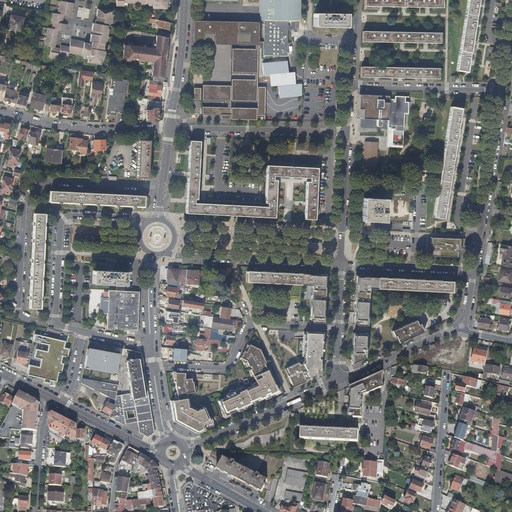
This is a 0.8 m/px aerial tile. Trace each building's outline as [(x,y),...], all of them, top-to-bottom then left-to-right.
[(110,11),(111,10),(97,7),(96,15),(97,15),(96,16),(96,18),(95,18),(94,22),(92,22),(91,30),(93,30),(92,32),(92,33),(91,33),(90,41),(91,41),(91,43),(88,43),(84,42),(85,40),(82,40),(75,39),(71,38),(70,47),(65,46),(61,46),(60,48),(58,48),(55,47),(56,45),(57,34),(58,30),(66,31),(67,28),(67,24),(62,23),(62,20),(63,15),(72,16),(72,13),(73,3),(68,2),(59,0),(57,14),(53,13),(52,22),(53,22),(52,29),(47,28),(45,46),(51,47),(50,58),(59,59),(59,56),(68,57),(69,53),(82,55),(82,54),(85,55),(84,58),(89,59),(88,62),(101,64),(102,57),(104,57),(105,50),(103,50),(104,43),(104,41),(107,41),(108,27),(106,27),(106,24),(109,25),(109,22),(111,22),(113,12),(110,11)] [(123,0),(124,4),(137,4),(137,5),(146,5),(146,4),(147,4),(147,6),(152,6),(152,9),(166,9),(166,2),(167,3),(167,0),(123,0)] [(265,0),(265,21),(288,21),(300,21),(299,0),(224,0),(230,0),(238,0),(237,0),(265,0)] [(467,0),(456,71),(467,72),(468,65),(471,43),(472,42),(472,40),(474,27),(474,25),(474,24),(477,7),(477,6),(478,4),(478,0),(467,0)] [(346,27),(346,15),(333,15),(314,15),(313,27),(346,27)] [(23,19),(23,18),(10,16),(9,19),(8,25),(7,29),(20,32),(21,28),(23,29),(25,20),(23,19)] [(167,30),(169,22),(145,17),(144,20),(148,20),(148,22),(157,23),(157,27),(167,30)] [(288,21),(265,21),(263,55),(287,56),(288,21)] [(229,86),(216,86),(202,85),(202,86),(202,95),(202,101),(216,102),(217,102),(228,102),(228,108),(217,107),(216,107),(202,107),(202,115),(216,115),(221,116),(231,116),(231,121),(265,120),(265,116),(257,115),(257,108),(231,108),(231,102),(257,103),(258,86),(259,23),(194,22),(194,29),(221,30),(221,43),(255,43),(255,49),(232,49),(231,74),(255,74),(255,80),(231,79),(231,87),(229,87),(229,86)] [(193,42),(221,43),(221,30),(194,29),(193,42)] [(441,33),(363,32),(363,42),(371,42),(403,43),(433,43),(441,43),(441,33)] [(169,37),(159,36),(154,35),(154,37),(153,39),(151,39),(149,49),(146,49),(146,48),(121,44),(119,56),(130,58),(131,57),(134,57),(133,59),(149,62),(148,68),(146,68),(145,75),(152,76),(162,78),(163,71),(163,66),(165,66),(167,52),(168,44),(168,40),(169,37)] [(287,60),(262,63),(263,75),(288,72),(287,60)] [(38,65),(32,64),(26,62),(25,65),(25,66),(36,69),(35,73),(32,73),(29,82),(35,83),(40,67),(40,65),(38,64),(38,65)] [(439,68),(361,67),(361,77),(371,77),(398,78),(429,78),(439,79),(439,68)] [(79,71),(77,86),(82,87),(83,81),(84,81),(85,80),(91,81),(92,72),(79,71)] [(294,72),(270,74),(271,86),(295,84),(294,72)] [(115,87),(114,91),(124,92),(125,84),(127,84),(128,79),(122,79),(122,81),(117,80),(117,79),(111,78),(110,87),(112,87),(115,87)] [(91,82),(89,96),(100,98),(102,83),(91,82)] [(302,96),(302,87),(302,86),(303,83),(278,86),(279,98),(302,96)] [(3,100),(12,102),(14,94),(15,91),(13,90),(15,87),(8,85),(7,88),(6,88),(3,100)] [(147,96),(146,99),(159,101),(161,85),(158,85),(157,85),(156,90),(149,90),(148,95),(150,95),(150,96),(147,96)] [(257,108),(257,115),(265,116),(266,96),(266,87),(263,86),(258,86),(257,103),(257,108)] [(123,104),(124,92),(114,91),(113,91),(112,96),(108,95),(107,102),(111,103),(111,106),(109,106),(108,113),(114,114),(117,114),(118,114),(119,112),(124,112),(125,104),(123,104)] [(45,96),(33,93),(30,107),(40,110),(42,103),(43,104),(45,96)] [(27,97),(18,95),(16,103),(24,105),(27,97)] [(359,110),(359,95),(356,95),(355,118),(374,119),(374,115),(366,113),(367,110),(359,110)] [(374,115),(374,119),(377,119),(377,124),(377,125),(378,126),(378,127),(379,127),(380,126),(382,125),(382,120),(388,120),(388,125),(389,125),(391,125),(391,128),(394,128),(394,125),(403,125),(403,114),(407,114),(407,97),(395,97),(395,101),(393,101),(393,100),(389,100),(389,96),(359,95),(359,110),(367,110),(366,113),(374,115)] [(55,98),(51,97),(49,112),(55,113),(55,111),(58,112),(59,106),(54,105),(55,98)] [(72,99),(62,98),(60,113),(70,114),(72,99)] [(461,108),(450,107),(433,217),(443,218),(444,210),(445,209),(445,207),(447,194),(447,192),(447,190),(450,173),(450,172),(451,170),(453,157),(453,156),(453,154),(456,137),(456,136),(457,134),(459,121),(459,119),(459,118),(461,108)] [(146,110),(145,122),(157,122),(157,108),(152,108),(152,110),(146,110)] [(3,126),(0,124),(0,135),(3,136),(3,134),(5,135),(5,132),(6,133),(8,125),(3,123),(3,126)] [(27,138),(28,130),(23,129),(22,131),(19,130),(17,138),(27,141),(27,138)] [(37,145),(37,143),(39,134),(29,130),(28,138),(27,138),(27,141),(26,142),(32,143),(32,144),(37,145)] [(82,139),(70,138),(69,151),(72,151),(72,152),(86,153),(87,141),(81,140),(82,139)] [(93,141),(90,141),(89,147),(93,147),(93,150),(104,150),(104,140),(93,140),(93,141)] [(146,178),(147,170),(147,168),(147,166),(148,152),(148,151),(148,149),(148,141),(138,140),(136,177),(142,178),(146,178)] [(304,219),(314,220),(317,168),(293,166),(267,165),(265,203),(268,203),(268,208),(202,204),(193,204),(194,199),(197,200),(198,175),(199,155),(200,141),(190,141),(189,152),(188,174),(187,198),(186,213),(229,215),(255,217),(274,218),(275,203),(276,180),(273,180),(273,178),(273,176),(291,177),(310,178),(310,180),(309,182),(306,182),(305,204),(304,219)] [(375,171),(376,147),(364,147),(363,170),(375,171)] [(19,150),(10,148),(8,156),(17,158),(19,150)] [(53,150),(46,149),(44,162),(60,164),(61,151),(55,150),(55,149),(53,149),(53,150)] [(15,166),(17,158),(8,156),(7,164),(15,166)] [(12,179),(4,177),(2,184),(10,186),(12,179)] [(0,192),(8,195),(10,186),(2,184),(0,190),(0,192)] [(142,196),(134,195),(131,195),(117,194),(114,194),(97,193),(94,193),(80,193),(77,192),(60,192),(57,191),(49,191),(48,202),(143,206),(143,198),(143,196),(142,196)] [(395,196),(394,214),(409,214),(409,197),(395,196)] [(360,221),(368,221),(368,217),(375,217),(375,222),(382,222),(382,217),(383,202),(383,199),(373,199),(361,198),(360,221)] [(33,214),(33,222),(33,226),(32,239),(32,242),(31,259),(31,262),(30,276),(30,279),(29,296),(29,299),(29,308),(39,309),(41,281),(44,214),(41,214),(33,214)] [(464,239),(459,239),(459,238),(430,237),(430,238),(429,246),(429,250),(430,250),(430,256),(439,257),(457,257),(457,251),(459,251),(459,248),(463,248),(464,239)] [(323,243),(303,242),(303,252),(322,253),(323,243)] [(511,246),(502,244),(501,251),(506,252),(505,259),(503,259),(502,264),(511,265),(511,246)] [(175,269),(167,268),(167,274),(166,280),(175,281),(175,278),(180,278),(179,283),(198,284),(199,270),(175,269)] [(511,279),(511,270),(501,269),(499,280),(511,282),(511,279)] [(115,284),(124,285),(125,272),(112,271),(105,271),(92,271),(92,283),(115,284)] [(246,282),(300,285),(301,285),(301,274),(295,274),(292,274),(275,273),(272,272),(258,272),(255,272),(246,271),(246,282)] [(313,322),(323,323),(324,313),(325,286),(326,275),(322,275),(307,274),(301,274),(301,285),(304,285),(307,285),(306,288),(306,299),(311,300),(310,320),(313,320),(313,322)] [(355,295),(355,297),(369,298),(369,288),(377,289),(377,278),(364,277),(356,277),(355,288),(355,295)] [(386,278),(377,278),(377,289),(389,289),(416,290),(451,292),(452,282),(444,281),(442,281),(440,281),(426,280),(425,280),(423,280),(407,279),(405,279),(403,279),(390,279),(388,279),(386,278)] [(511,288),(511,285),(503,283),(503,287),(500,286),(499,286),(498,296),(510,298),(511,288)] [(175,291),(175,287),(167,286),(166,289),(164,289),(164,291),(166,292),(165,295),(180,298),(181,294),(178,293),(178,292),(175,291)] [(138,306),(139,292),(123,291),(115,291),(107,290),(107,298),(107,301),(107,308),(106,313),(106,328),(137,330),(138,306)] [(369,298),(355,297),(354,318),(353,322),(357,322),(357,325),(367,326),(369,298)] [(204,304),(197,302),(169,298),(167,310),(176,311),(178,302),(179,303),(179,304),(181,304),(181,305),(203,309),(204,304)] [(511,301),(501,300),(499,313),(510,315),(510,311),(511,308),(511,301)] [(219,318),(229,319),(230,314),(229,314),(229,312),(230,312),(230,308),(221,307),(219,318)] [(179,313),(165,311),(164,321),(177,323),(179,313)] [(233,327),(234,320),(229,319),(219,318),(212,317),(211,327),(218,328),(224,328),(224,326),(233,327)] [(490,328),(490,324),(491,319),(479,318),(478,327),(490,329),(490,328)] [(509,319),(501,318),(501,321),(503,322),(502,325),(503,326),(503,329),(508,330),(509,319)] [(395,336),(399,343),(423,332),(418,319),(392,331),(394,336),(395,336)] [(163,332),(169,332),(169,329),(176,329),(176,325),(164,324),(163,332)] [(196,336),(196,338),(209,339),(210,329),(203,328),(203,330),(205,330),(205,334),(196,334),(196,336)] [(304,363),(302,363),(308,376),(309,375),(313,374),(319,371),(320,352),(322,352),(322,350),(323,332),(303,331),(303,335),(303,337),(303,339),(302,352),(304,352),(304,358),(304,363)] [(352,347),(351,364),(366,357),(367,333),(356,333),(353,333),(352,347)] [(34,334),(33,341),(49,344),(47,351),(36,349),(34,357),(41,359),(40,361),(33,359),(32,365),(28,364),(28,368),(26,375),(43,379),(43,382),(48,383),(49,380),(56,382),(58,372),(61,373),(63,364),(60,363),(62,356),(67,357),(69,349),(64,347),(65,341),(34,334)] [(173,342),(174,335),(165,334),(164,344),(170,344),(171,342),(173,342)] [(194,348),(194,349),(204,350),(205,346),(216,347),(217,341),(195,338),(194,348)] [(28,364),(32,343),(29,343),(29,341),(21,340),(21,341),(15,339),(13,352),(15,352),(13,362),(20,364),(20,365),(28,368),(28,364)] [(12,345),(2,343),(0,350),(0,354),(10,356),(12,345)] [(226,397),(218,400),(224,415),(250,403),(251,403),(250,401),(254,400),(257,398),(258,400),(259,400),(271,394),(278,391),(272,377),(270,377),(267,370),(267,369),(265,370),(264,367),(265,367),(264,363),(265,362),(259,349),(247,343),(240,357),(249,361),(251,368),(255,375),(253,376),(255,380),(256,383),(247,387),(244,389),(243,386),(234,390),(224,394),(226,397)] [(174,348),(174,360),(186,361),(186,355),(189,355),(189,353),(186,353),(186,348),(174,348)] [(101,351),(86,349),(84,365),(93,367),(93,369),(107,372),(108,369),(118,371),(119,367),(117,367),(119,354),(105,352),(104,362),(100,362),(101,354),(101,351)] [(126,408),(126,411),(133,410),(134,417),(127,418),(128,423),(137,421),(152,419),(141,355),(141,353),(125,349),(127,358),(130,358),(131,359),(140,358),(141,362),(142,369),(143,374),(143,380),(144,385),(146,399),(147,405),(133,407),(126,408)] [(485,364),(487,352),(474,349),(471,361),(474,362),(478,363),(485,364)] [(308,376),(299,380),(300,381),(319,373),(321,372),(322,352),(320,352),(319,371),(313,374),(309,375),(308,376)] [(131,393),(133,407),(147,405),(146,399),(144,385),(143,380),(143,374),(142,369),(141,362),(140,358),(131,359),(130,358),(127,358),(127,360),(126,360),(127,366),(126,366),(126,372),(128,371),(130,388),(129,388),(130,393),(131,393)] [(288,375),(291,383),(295,381),(296,383),(300,381),(299,380),(308,376),(302,363),(299,365),(298,362),(286,368),(289,375),(288,375)] [(426,374),(427,367),(414,365),(413,373),(418,374),(419,373),(426,374)] [(488,366),(487,373),(498,375),(500,368),(488,366)] [(502,378),(509,379),(511,369),(508,369),(504,368),(502,378)] [(194,391),(193,382),(193,381),(192,381),(191,377),(191,373),(174,372),(176,380),(175,381),(175,385),(178,399),(172,400),(173,403),(173,406),(171,407),(173,420),(183,426),(185,427),(196,433),(214,425),(214,424),(212,421),(210,421),(209,419),(204,407),(196,410),(195,410),(194,409),(189,407),(187,407),(187,403),(186,402),(185,402),(184,398),(187,397),(186,393),(194,391)] [(353,415),(353,416),(362,417),(363,398),(362,398),(362,396),(367,393),(367,394),(376,390),(384,386),(383,382),(384,372),(377,375),(375,376),(350,386),(350,397),(349,415),(353,415)] [(476,389),(477,380),(471,379),(464,377),(462,385),(466,386),(476,389)] [(117,385),(100,382),(81,378),(80,383),(99,393),(108,397),(106,402),(105,401),(101,410),(109,414),(113,405),(108,403),(110,398),(114,400),(114,398),(115,395),(117,385)] [(434,398),(436,389),(441,391),(441,387),(436,386),(428,384),(427,384),(424,397),(434,398)] [(465,392),(466,386),(462,385),(461,385),(457,384),(456,390),(465,392)] [(20,391),(13,405),(21,410),(23,412),(23,418),(22,431),(37,433),(39,404),(38,401),(20,391)] [(10,405),(14,398),(9,396),(10,395),(6,393),(4,397),(2,397),(1,400),(2,400),(1,402),(5,404),(5,403),(10,405)] [(130,393),(121,394),(121,397),(114,398),(114,400),(113,405),(109,414),(108,416),(122,424),(126,423),(123,408),(126,408),(133,407),(131,393),(130,393)] [(467,402),(469,395),(458,393),(457,398),(455,397),(455,399),(456,399),(456,403),(458,404),(458,405),(462,406),(463,401),(467,402)] [(419,404),(417,413),(430,416),(432,407),(419,404)] [(11,430),(22,431),(23,412),(21,410),(13,405),(0,429),(0,437),(11,438),(11,430)] [(473,418),(475,412),(473,412),(471,411),(466,410),(464,409),(460,421),(464,422),(463,425),(468,427),(469,427),(470,428),(473,418)] [(78,429),(78,424),(64,417),(63,417),(53,412),(51,414),(50,427),(61,433),(63,434),(61,437),(64,438),(66,435),(74,439),(73,442),(76,444),(78,441),(78,438),(78,429)] [(152,419),(137,421),(139,432),(148,437),(154,433),(152,419)] [(431,433),(434,423),(424,421),(423,425),(419,424),(418,427),(423,428),(422,431),(431,433)] [(459,424),(454,438),(455,438),(458,439),(464,441),(468,427),(463,425),(459,424)] [(358,430),(349,430),(346,430),(330,429),(327,429),(313,428),(309,428),(301,428),(300,438),(358,441),(358,430)] [(492,435),(490,434),(489,438),(493,438),(492,451),(497,453),(497,450),(498,444),(498,437),(495,436),(492,435)] [(22,435),(21,448),(29,449),(29,444),(33,445),(33,436),(22,435)] [(99,447),(104,438),(96,435),(92,443),(99,447)] [(430,450),(433,440),(424,437),(422,441),(421,441),(420,444),(421,444),(420,447),(429,450),(428,452),(436,455),(436,453),(436,450),(430,450)] [(110,442),(104,438),(99,447),(105,450),(110,442)] [(111,463),(116,463),(125,445),(113,439),(106,453),(110,455),(110,456),(113,458),(111,463)] [(461,457),(465,446),(473,449),(475,445),(464,441),(458,439),(457,441),(454,440),(450,452),(452,453),(453,453),(461,457)] [(135,467),(142,454),(130,447),(120,466),(120,468),(121,468),(122,467),(126,468),(127,466),(129,466),(130,465),(135,467)] [(23,452),(23,460),(32,460),(32,452),(23,452)] [(67,453),(56,452),(55,466),(66,467),(67,453)] [(429,469),(432,460),(435,460),(436,455),(428,452),(427,452),(424,464),(419,462),(418,465),(429,469)] [(143,467),(148,457),(142,454),(135,467),(133,472),(136,474),(139,468),(141,465),(143,467)] [(289,455),(285,455),(283,462),(310,463),(312,456),(289,455)] [(458,468),(460,463),(463,464),(464,460),(453,455),(453,456),(452,455),(451,457),(451,456),(450,459),(451,460),(450,465),(458,468)] [(148,470),(157,467),(154,462),(148,457),(143,467),(147,469),(148,470)] [(259,476),(260,474),(232,460),(231,461),(223,457),(220,462),(217,468),(262,490),(263,489),(265,485),(267,481),(259,476)] [(329,464),(319,461),(315,475),(326,477),(329,464)] [(376,462),(364,462),(363,476),(374,477),(376,462)] [(26,476),(28,476),(28,465),(22,464),(17,464),(16,474),(26,476)] [(426,478),(429,469),(418,465),(417,464),(416,467),(418,467),(421,469),(420,470),(417,469),(415,474),(426,478)] [(150,477),(159,475),(157,467),(148,470),(149,471),(150,477)] [(306,477),(307,473),(287,470),(285,482),(304,486),(306,477)] [(19,486),(26,488),(27,483),(25,483),(26,476),(16,474),(11,473),(10,473),(9,476),(17,477),(16,481),(20,482),(19,486)] [(50,475),(50,485),(62,485),(62,475),(50,475)] [(101,481),(111,483),(112,477),(101,475),(101,481)] [(151,484),(160,482),(159,475),(150,477),(151,484)] [(464,479),(455,476),(450,489),(459,492),(464,479)] [(129,487),(131,479),(118,477),(116,492),(121,492),(128,493),(129,487)] [(152,491),(162,489),(160,482),(151,484),(143,485),(144,490),(146,490),(152,489),(152,491)] [(325,484),(315,482),(312,499),(321,501),(325,484)] [(424,485),(418,482),(415,491),(420,493),(424,485)] [(355,496),(367,498),(368,493),(366,492),(367,484),(361,483),(361,486),(359,486),(359,485),(352,484),(351,490),(358,491),(357,493),(356,493),(355,496)] [(163,497),(164,497),(162,489),(152,491),(146,492),(138,493),(139,499),(150,498),(154,498),(163,497)] [(99,490),(97,506),(102,506),(102,505),(107,506),(107,502),(109,502),(110,497),(108,497),(109,493),(104,492),(104,490),(99,490)] [(284,498),(286,499),(295,500),(301,500),(302,495),(285,491),(284,498)] [(413,503),(417,495),(408,491),(405,501),(409,503),(410,502),(413,503)] [(63,502),(63,493),(49,492),(49,501),(63,502)] [(366,504),(367,498),(355,496),(353,495),(352,500),(352,504),(366,506),(366,504)] [(392,509),(395,502),(385,498),(386,497),(381,495),(381,503),(382,503),(382,505),(392,509)] [(28,497),(26,497),(23,497),(19,497),(18,510),(26,511),(27,507),(28,507),(28,497)] [(164,506),(163,497),(154,498),(155,507),(164,506)] [(126,500),(124,511),(131,511),(131,506),(150,504),(150,498),(139,499),(126,500)] [(366,504),(380,507),(380,500),(367,498),(366,504)] [(352,500),(343,499),(341,510),(350,511),(352,504),(352,500)] [(449,511),(461,511),(465,505),(458,502),(454,500),(453,504),(449,511)] [(280,510),(283,511),(295,511),(299,504),(295,502),(294,504),(293,504),(290,510),(282,506),(280,510)] [(314,511),(317,506),(311,503),(308,509),(313,511),(314,511)]
